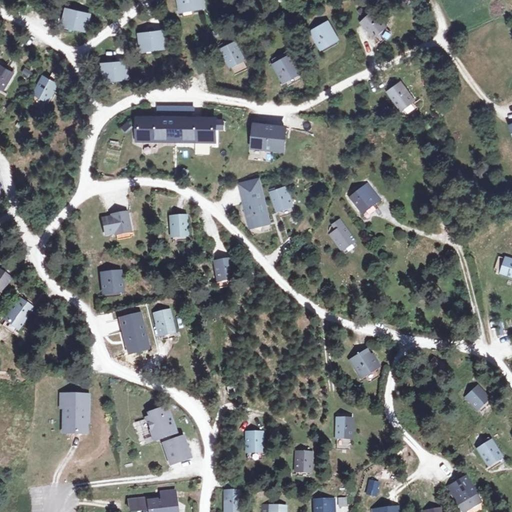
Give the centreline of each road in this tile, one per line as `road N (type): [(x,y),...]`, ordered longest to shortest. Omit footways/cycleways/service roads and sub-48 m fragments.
road 1 (residential): [(90,191),(149,183),(182,192),(208,204),(301,301),(332,319),(496,355),(511,381)]
road 2 (residential): [(103,113),(136,98),(305,105),(439,41),(494,107)]
road 3 (residential): [(208,470),(211,442),(201,415),(101,353),(86,308),(46,279),(38,261),(34,249),(90,191)]
road 4 (residential): [(57,511),(57,499),(78,486),(208,470)]
road 5 (residential): [(103,113),(75,54),(0,14)]
